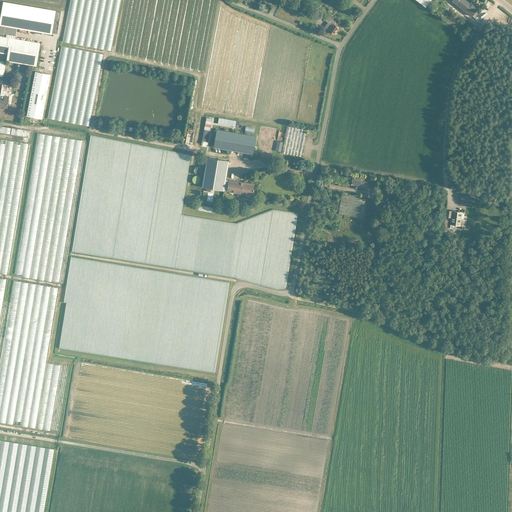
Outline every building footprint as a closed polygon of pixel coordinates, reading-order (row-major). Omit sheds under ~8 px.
[(75,0),(72,25),(77,26),(85,27),(85,28),(92,29),(99,31),(106,32),(110,0),(75,0)] [(464,0),(452,0),(452,1),(471,16),(477,10),(474,7),(475,6),(470,2),(469,4),(464,0)] [(113,33),(118,2),(112,1),(107,33),(113,33)] [(3,2),(1,16),(5,16),(3,26),(52,34),(56,11),(3,2)] [(55,12),(52,33),(57,34),(61,12),(55,12)] [(334,34),(338,27),(337,26),(340,23),(333,20),(329,18),(324,15),(322,18),(328,22),(324,27),(334,34)] [(70,29),(66,59),(70,59),(72,36),(75,37),(76,29),(70,29)] [(76,30),(72,61),(77,62),(81,31),(76,30)] [(88,81),(96,34),(91,33),(85,72),(87,72),(86,76),(85,80),(88,81)] [(40,42),(10,37),(0,35),(0,52),(7,53),(6,60),(36,65),(40,42)] [(99,35),(92,72),(97,72),(103,36),(99,35)] [(27,116),(42,119),(50,74),(35,71),(27,116)] [(12,90),(13,88),(13,86),(2,84),(0,98),(0,106),(7,108),(10,90),(12,90)] [(301,156),(306,130),(287,126),(282,153),(301,156)] [(256,136),(217,129),(207,128),(204,146),(253,154),(256,136)] [(195,145),(198,132),(192,131),(189,144),(195,145)] [(226,180),(229,160),(207,157),(202,187),(252,195),(254,185),(226,180)] [(475,197),(462,194),(460,202),(473,205),(475,197)] [(362,218),(366,199),(342,195),(339,214),(362,218)] [(202,212),(220,215),(221,210),(203,206),(202,212)] [(460,226),(462,212),(460,212),(459,211),(459,212),(456,211),(452,211),(452,215),(450,224),(450,228),(454,229),(455,225),(456,226),(456,225),(460,226)] [(50,505),(58,450),(0,440),(0,477),(2,478),(1,485),(7,481),(12,489),(25,491),(23,501),(50,505)]
